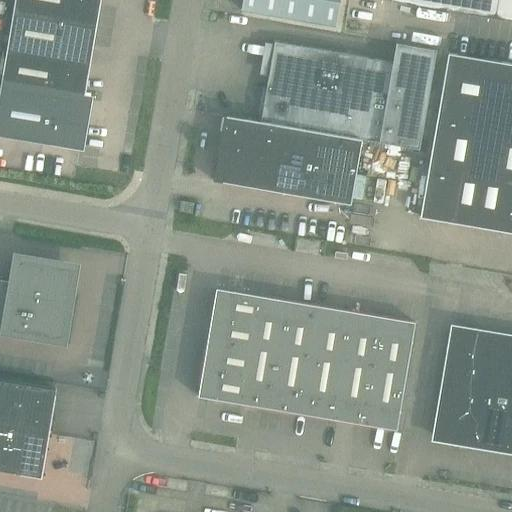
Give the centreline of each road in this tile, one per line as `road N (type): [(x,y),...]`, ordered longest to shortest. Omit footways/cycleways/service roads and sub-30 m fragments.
road 1 (unclassified): [(110,448),(488,511)]
road 2 (unclassified): [(150,224),(110,448)]
road 3 (unclassified): [(188,0),(150,224)]
road 4 (unclassified): [(150,224),(0,202)]
